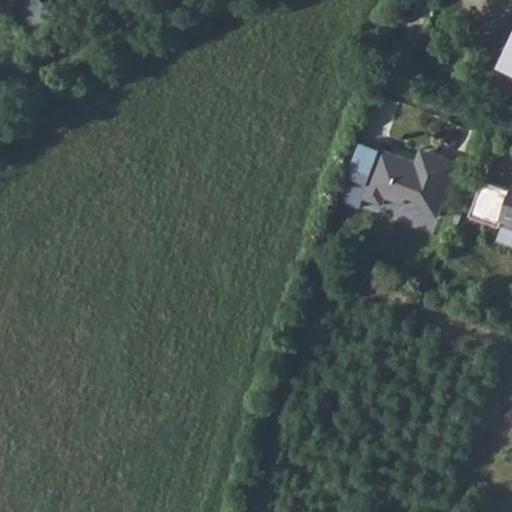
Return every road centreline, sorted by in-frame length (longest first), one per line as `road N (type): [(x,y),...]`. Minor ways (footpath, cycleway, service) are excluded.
road 1 (residential): [(493,124),(399,86),(423,0)]
road 2 (track): [(0,95),(155,0)]
